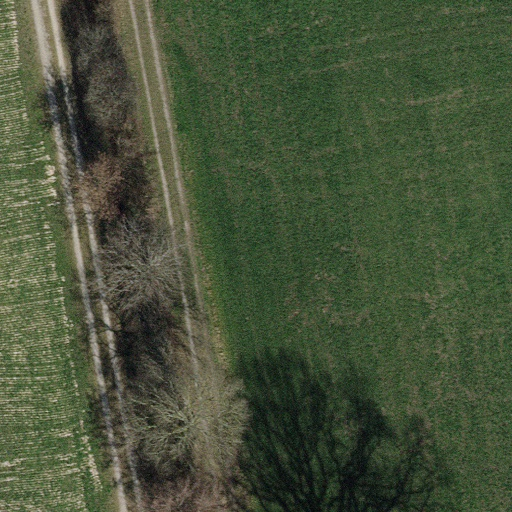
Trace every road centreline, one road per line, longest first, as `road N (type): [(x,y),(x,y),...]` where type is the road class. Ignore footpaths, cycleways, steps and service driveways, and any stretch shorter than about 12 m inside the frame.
road 1 (track): [(232,511),(138,0)]
road 2 (track): [(137,511),(46,0)]
